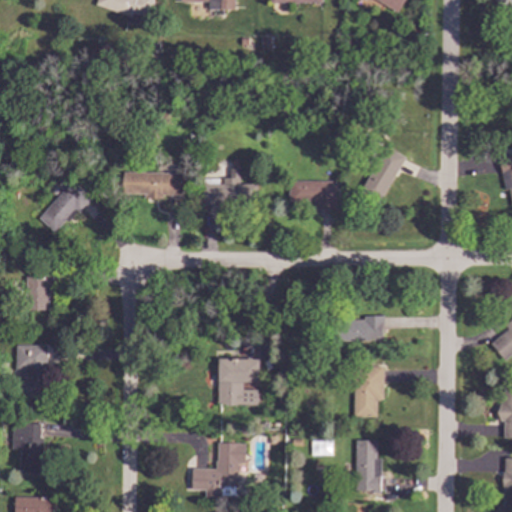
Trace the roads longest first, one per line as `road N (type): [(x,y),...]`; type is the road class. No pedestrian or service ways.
road 1 (residential): [(449,0),(443,511)]
road 2 (residential): [(511,264),(142,247)]
road 3 (residential): [(142,247),(138,511)]
